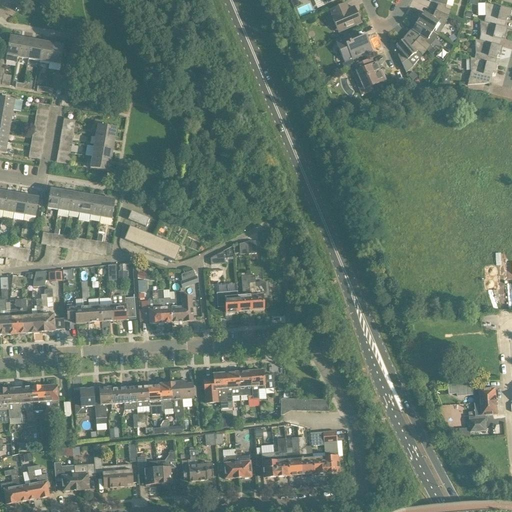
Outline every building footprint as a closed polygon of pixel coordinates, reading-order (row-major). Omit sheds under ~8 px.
[(437,12),(448,17),(451,11),(445,9),(447,2),(446,1),(446,0),(428,0),(428,2),(438,4),(437,12)] [(345,4),(336,8),(329,11),(332,16),(331,17),(338,34),(360,24),(353,8),(348,10),(345,4)] [(483,23),(504,29),(506,20),(509,21),(511,11),(484,4),(484,5),(485,15),(485,17),(483,23)] [(445,24),(448,17),(437,12),(432,19),(423,13),(418,22),(438,35),(439,33),(440,33),(446,25),(445,24)] [(437,37),(438,35),(418,22),(412,31),(420,37),(415,42),(426,51),(432,44),(437,37)] [(507,29),(504,29),(483,23),(480,22),(480,36),(479,42),(499,47),(501,39),(504,39),(507,29)] [(356,41),(352,33),(335,41),(339,50),(341,56),(345,64),(352,61),(372,52),(365,36),(356,41)] [(17,58),(20,39),(9,37),(6,56),(7,56),(6,62),(15,63),(16,58),(17,58)] [(28,60),(31,41),(20,39),(17,58),(18,59),(28,60)] [(426,51),(415,42),(410,48),(404,40),(395,47),(401,54),(398,56),(401,64),(406,73),(413,66),(422,55),(426,51)] [(39,62),(42,43),(31,41),(28,60),(39,62)] [(502,48),(499,47),(479,42),(476,41),(476,54),(474,60),(494,65),(497,57),(499,58),(502,48)] [(49,64),(53,45),(42,43),(39,62),(49,64)] [(53,45),(49,64),(60,65),(64,46),(53,45)] [(494,65),(474,60),(471,59),(471,72),(467,87),(489,85),(492,75),(494,76),(497,66),(494,65)] [(376,64),(373,66),(371,61),(370,61),(370,60),(368,61),(354,67),(363,88),(359,90),(361,96),(373,91),(371,87),(385,81),(381,73),(380,73),(376,64)] [(332,84),(332,81),(331,78),(324,81),(326,87),(332,84)] [(24,85),(23,90),(31,91),(32,82),(24,81),(24,85)] [(0,109),(13,112),(14,101),(0,98),(0,109)] [(36,116),(48,118),(50,107),(38,105),(36,116)] [(0,120),(11,122),(13,112),(0,109),(0,120)] [(46,128),(48,118),(36,116),(34,126),(46,128)] [(0,131),(9,133),(11,122),(0,120),(0,131)] [(62,131),(73,133),(75,122),(63,120),(62,131)] [(44,139),(46,128),(34,126),(32,137),(44,139)] [(95,137),(115,140),(116,129),(97,126),(95,137)] [(0,142),(7,144),(9,133),(0,131),(0,142)] [(72,144),(73,133),(62,131),(60,142),(72,144)] [(42,150),(44,139),(32,137),(30,148),(42,150)] [(113,151),(115,140),(95,137),(94,147),(113,151)] [(70,155),(72,144),(60,142),(58,153),(70,155)] [(113,151),(94,147),(92,158),(111,162),(113,151)] [(40,161),(42,150),(30,148),(28,159),(40,161)] [(68,165),(70,155),(58,153),(56,163),(68,165)] [(109,172),(111,162),(92,158),(90,169),(109,172)] [(58,211),(61,192),(50,190),(47,209),(58,211)] [(68,213),(72,194),(61,192),(58,211),(68,213)] [(14,214),(17,195),(6,193),(3,212),(13,214),(14,214)] [(79,215),(82,195),(72,194),(68,213),(79,215)] [(24,216),(28,197),(17,195),(14,214),(15,214),(24,216)] [(90,216),(93,197),(82,195),(79,215),(90,216)] [(28,197),(24,216),(35,218),(39,199),(28,197)] [(101,218),(104,199),(93,197),(90,216),(101,218)] [(104,199),(101,218),(112,220),(115,201),(104,199)] [(131,211),(128,220),(145,227),(149,219),(131,211)] [(181,248),(130,227),(124,241),(175,262),(181,248)] [(54,235),(43,233),(41,245),(52,247),(54,235)] [(106,254),(108,244),(102,243),(103,235),(99,235),(98,243),(97,243),(95,254),(105,256),(106,254)] [(84,252),(86,241),(79,240),(75,239),(73,251),(84,252)] [(95,254),(97,243),(86,241),(84,252),(95,254)] [(248,243),(249,255),(256,255),(255,242),(248,243)] [(0,257),(6,259),(8,247),(7,247),(0,245),(0,257)] [(19,249),(17,261),(28,263),(30,251),(19,249)] [(73,281),(72,271),(63,271),(63,281),(73,281)] [(193,271),(181,276),(182,282),(195,277),(193,271)] [(46,282),(47,272),(46,272),(36,273),(34,282),(46,282)] [(61,272),(48,273),(49,283),(62,282),(61,272)] [(251,312),(249,284),(249,283),(250,283),(250,277),(242,277),(243,297),(237,297),(238,313),(251,312)] [(0,283),(0,284),(0,290),(8,290),(7,278),(0,279),(1,283),(0,283)] [(24,278),(17,278),(15,289),(22,290),(24,278)] [(182,289),(190,286),(188,280),(180,283),(182,289)] [(249,284),(251,312),(264,311),(262,295),(256,295),(256,283),(249,284)] [(169,299),(163,300),(163,292),(164,292),(164,290),(157,291),(158,309),(159,309),(160,325),(171,324),(170,301),(169,299)] [(149,325),(160,325),(159,309),(158,309),(157,291),(152,291),(153,298),(152,298),(152,300),(148,301),(148,310),(149,325)] [(181,292),(174,293),(175,301),(170,301),(171,324),(182,323),(181,307),(182,307),(181,298),(181,292)] [(238,313),(237,297),(237,292),(218,294),(219,309),(225,308),(226,314),(238,313)] [(41,300),(44,333),(55,332),(54,331),(64,330),(64,320),(54,320),(53,308),(48,309),(47,295),(41,295),(41,300)] [(112,306),(114,322),(126,321),(126,319),(136,319),(134,298),(124,299),(125,304),(119,305),(119,306),(112,306)] [(181,307),(182,323),(193,322),(191,298),(181,298),(182,307),(181,307)] [(33,334),(32,316),(27,317),(26,300),(20,301),(20,310),(21,310),(23,335),(33,334)] [(33,334),(44,333),(41,300),(36,300),(38,316),(32,316),(33,334)] [(12,336),(10,311),(6,312),(5,301),(2,301),(1,301),(0,301),(0,315),(2,336),(12,336)] [(12,336),(23,335),(21,310),(20,310),(20,301),(15,301),(16,311),(10,311),(12,336)] [(88,324),(87,308),(75,309),(75,305),(66,306),(68,320),(75,320),(76,325),(88,324)] [(114,322),(112,306),(100,307),(101,323),(114,322)] [(88,324),(101,323),(100,307),(87,308),(88,324)] [(252,400),(258,400),(259,400),(258,391),(274,389),(273,375),(263,376),(263,371),(250,372),(252,400)] [(248,397),(248,401),(252,400),(250,372),(238,373),(240,398),(248,397)] [(232,398),(240,398),(238,373),(225,374),(227,395),(226,396),(227,403),(220,403),(220,404),(221,410),(232,409),(232,398)] [(205,405),(220,404),(220,403),(227,403),(226,396),(227,395),(225,374),(213,375),(213,380),(203,381),(205,405)] [(174,410),(174,413),(175,413),(176,420),(183,420),(182,401),(191,400),(194,400),(192,385),(181,385),(181,383),(170,384),(171,401),(173,401),(173,408),(174,408),(174,410)] [(164,410),(164,411),(174,410),(174,408),(173,408),(173,401),(171,401),(170,384),(159,385),(159,387),(161,407),(163,407),(163,410),(164,410)] [(475,404),(497,403),(496,389),(473,391),(473,384),(449,385),(449,395),(457,395),(458,397),(474,396),(475,404)] [(43,416),(49,416),(48,409),(57,408),(57,403),(58,402),(56,386),(44,387),(45,403),(45,409),(43,409),(43,416)] [(31,388),(33,404),(45,403),(44,387),(31,388)] [(149,413),(149,408),(147,387),(135,388),(137,411),(138,416),(138,423),(136,423),(137,429),(146,428),(145,414),(149,413)] [(155,407),(161,407),(159,387),(147,387),(149,408),(150,408),(155,407)] [(36,422),(33,410),(33,404),(31,388),(19,389),(21,419),(22,419),(22,423),(36,422)] [(124,412),(137,411),(135,388),(123,389),(124,405),(124,412)] [(9,420),(21,419),(19,389),(6,390),(9,420)] [(112,406),(111,390),(111,389),(99,389),(100,406),(99,406),(99,407),(95,407),(96,425),(106,425),(106,416),(105,406),(111,406),(112,406)] [(114,405),(124,405),(123,389),(111,390),(112,406),(111,406),(111,411),(114,410),(114,405)] [(9,423),(9,420),(6,390),(0,390),(0,430),(1,431),(1,424),(9,423)] [(94,408),(94,400),(93,390),(79,391),(80,402),(75,403),(75,402),(74,402),(75,416),(86,415),(85,408),(94,408)] [(290,412),(290,400),(281,400),(281,416),(283,416),(290,412)] [(298,406),(298,400),(290,400),(290,412),(291,412),(301,412),(301,406),(298,406)] [(309,412),(309,401),(298,400),(298,406),(301,406),(301,412),(309,412)] [(320,407),(320,401),(309,401),(309,412),(316,412),(316,407),(320,407)] [(316,407),(316,412),(328,413),(329,401),(320,401),(320,407),(316,407)] [(497,403),(475,404),(475,413),(469,413),(470,433),(485,432),(484,417),(498,416),(497,403)] [(445,423),(457,422),(456,418),(466,417),(465,405),(444,406),(445,423)] [(118,430),(109,430),(110,439),(118,439),(118,430)] [(262,430),(254,431),(255,439),(263,438),(262,430)] [(96,431),(88,432),(89,440),(97,439),(96,431)] [(325,458),(326,474),(339,473),(338,457),(337,442),(336,432),(322,434),(323,446),(324,458),(325,458)] [(69,433),(57,434),(58,445),(70,443),(69,433)] [(311,447),(323,446),(322,434),(310,435),(311,447)] [(206,447),(216,446),(215,435),(205,436),(206,447)] [(288,477),(301,476),(298,439),(292,440),(293,455),(287,455),(287,456),(288,477)] [(314,475),(312,459),(306,459),(305,448),(305,439),(298,439),(301,476),(314,475)] [(287,456),(287,455),(285,440),(277,441),(278,454),(274,454),(276,478),(288,477),(287,456)] [(137,463),(137,459),(136,445),(128,445),(130,463),(137,463)] [(236,457),(238,479),(251,478),(249,456),(241,457),(240,445),(235,445),(236,450),(236,457)] [(196,456),(195,451),(190,452),(190,461),(188,461),(188,462),(182,462),(183,481),(189,480),(189,483),(198,482),(197,466),(197,461),(196,461),(196,456)] [(157,469),(158,486),(171,485),(170,463),(175,463),(174,454),(170,454),(168,454),(169,456),(165,462),(157,462),(158,469),(157,469)] [(276,478),(274,454),(273,454),(256,456),(256,467),(262,467),(263,479),(276,478)] [(30,455),(23,456),(25,463),(31,462),(30,455)] [(238,479),(236,457),(223,457),(225,480),(238,479)] [(118,489),(117,467),(103,468),(102,458),(95,459),(95,465),(94,465),(95,475),(102,474),(103,487),(109,486),(110,489),(118,489)] [(158,486),(157,469),(147,470),(146,458),(137,459),(137,463),(138,476),(144,476),(145,487),(158,486)] [(314,475),(326,474),(325,458),(324,458),(312,459),(314,475)] [(56,486),(62,485),(63,493),(76,492),(74,466),(62,468),(62,463),(54,464),(56,486)] [(96,477),(95,475),(94,465),(74,467),(74,466),(76,492),(89,491),(88,477),(96,477)] [(197,466),(198,482),(207,482),(207,479),(213,478),(211,465),(197,466)] [(117,467),(118,489),(127,488),(127,485),(133,485),(131,466),(117,467)] [(28,502),(38,500),(32,467),(27,468),(30,485),(25,486),(28,502)] [(32,467),(38,500),(49,498),(46,483),(48,483),(47,475),(35,478),(34,472),(33,467),(32,467)] [(28,502),(25,486),(19,487),(16,470),(11,471),(17,504),(28,502)] [(6,506),(17,504),(11,471),(10,472),(11,476),(12,483),(0,485),(1,491),(3,491),(6,506)]
